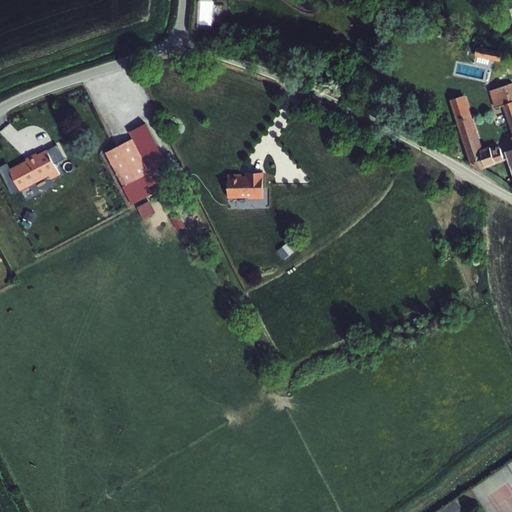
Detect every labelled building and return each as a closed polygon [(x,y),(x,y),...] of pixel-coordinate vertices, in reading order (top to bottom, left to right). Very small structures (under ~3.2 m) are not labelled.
[(502,52),(477,47),(475,56),(500,62),(502,52)] [(511,83),(490,91),(496,108),(503,106),(511,131),(511,137),(511,138),(511,139),(511,83)] [(508,160),(506,153),(507,152),(507,151),(502,153),(500,146),(496,147),(497,150),(495,150),(494,148),(492,149),(491,147),(483,149),(466,95),(450,101),(471,164),(481,171),(508,160)] [(133,139),(106,153),(133,205),(167,187),(156,170),(167,163),(146,124),(130,132),(133,139)] [(58,146),(48,151),(55,165),(65,159),(58,146)] [(47,150),(38,155),(27,161),(10,169),(21,191),(21,192),(50,177),(52,180),(61,176),(55,165),(48,151),(47,150)] [(21,191),(10,169),(8,164),(0,168),(0,170),(12,195),(21,191)] [(242,174),(228,175),(228,199),(249,198),(250,200),(259,200),(259,198),(263,198),(263,179),(264,179),(264,172),(247,173),(247,176),(242,177),(242,174)] [(156,213),(150,201),(138,208),(143,220),(156,213)] [(36,215),(27,211),(24,219),(33,223),(36,215)] [(179,215),(171,219),(177,230),(186,226),(179,215)] [(287,244),(278,251),(284,260),(294,253),(287,244)]
